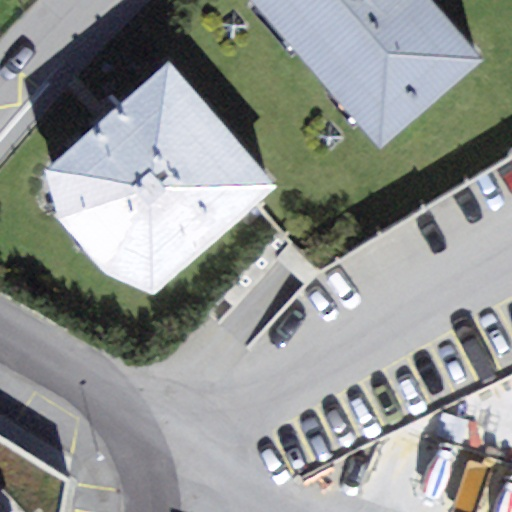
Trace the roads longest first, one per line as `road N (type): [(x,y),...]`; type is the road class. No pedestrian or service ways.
road 1 (residential): [(0,335),(102,387),(131,416),(147,458),(151,511)]
road 2 (residential): [(0,88),(87,0)]
